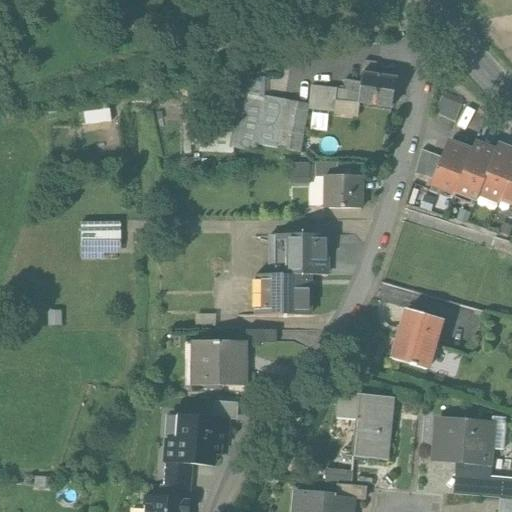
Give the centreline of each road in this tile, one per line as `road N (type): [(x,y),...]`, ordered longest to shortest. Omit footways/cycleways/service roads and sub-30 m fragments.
road 1 (residential): [(219,511),(260,437),(360,302),(413,152),(429,16)]
road 2 (secondary): [(429,16),(511,105)]
